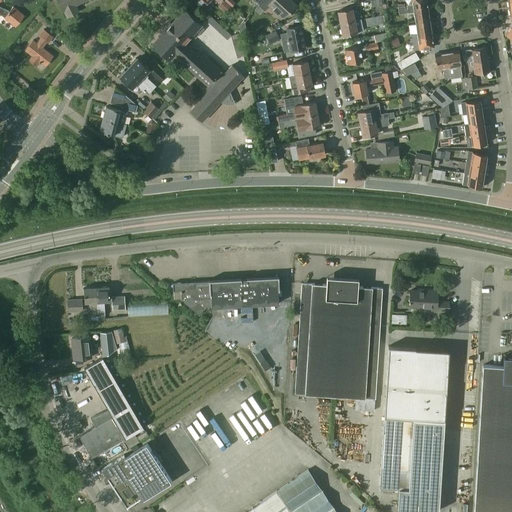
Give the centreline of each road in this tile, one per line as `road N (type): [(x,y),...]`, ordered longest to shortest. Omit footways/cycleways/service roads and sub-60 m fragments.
road 1 (primary): [(511,241),(329,218),(218,219),(0,253)]
road 2 (unclassified): [(511,264),(313,238),(136,248),(28,265)]
road 3 (residential): [(350,182),(125,189),(88,175),(33,137)]
road 4 (unclassified): [(106,511),(67,449),(40,380),(28,265)]
road 5 (residential): [(350,182),(316,0)]
road 6 (tertiary): [(33,137),(143,2)]
road 7 (residential): [(507,204),(350,182)]
